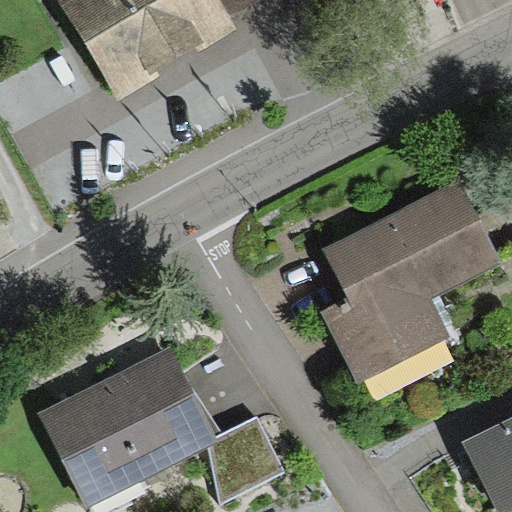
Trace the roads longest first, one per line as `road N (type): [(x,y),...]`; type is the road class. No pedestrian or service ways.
road 1 (residential): [(187,214),(511,41)]
road 2 (residential): [(187,214),(370,511)]
road 3 (residential): [(0,323),(187,214)]
